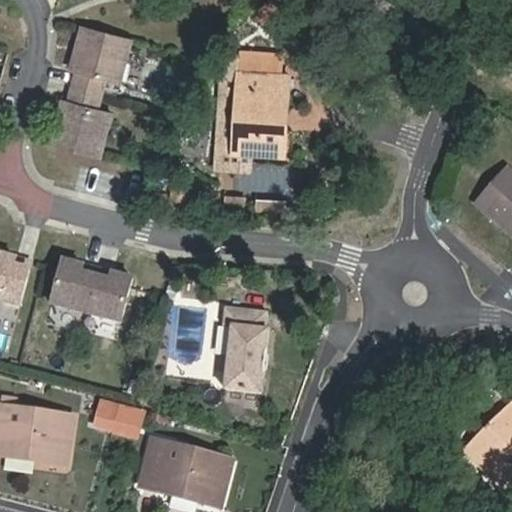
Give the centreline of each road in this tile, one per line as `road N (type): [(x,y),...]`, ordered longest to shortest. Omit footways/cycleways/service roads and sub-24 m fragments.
road 1 (residential): [(15,183),(156,225),(325,249),(414,293)]
road 2 (residential): [(298,511),(338,404),(414,293)]
road 3 (residential): [(414,293),(415,189),(448,98)]
road 4 (residential): [(15,183),(46,31),(33,0)]
